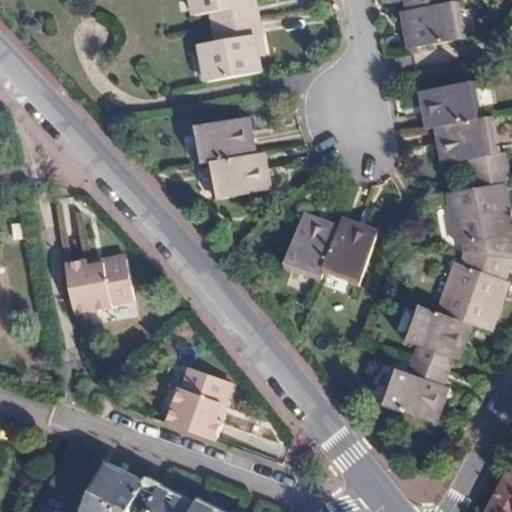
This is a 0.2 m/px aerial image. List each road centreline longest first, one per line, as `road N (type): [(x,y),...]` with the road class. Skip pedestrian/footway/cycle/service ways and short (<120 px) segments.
road 1 (residential): [(380,490),(348,505),(74,420),(12,98),(15,71)]
road 2 (tertiary): [(15,71),(129,188),(380,490)]
road 3 (residential): [(511,411),(447,511)]
